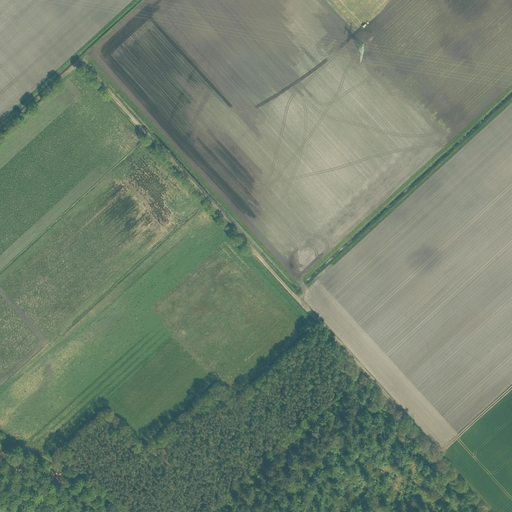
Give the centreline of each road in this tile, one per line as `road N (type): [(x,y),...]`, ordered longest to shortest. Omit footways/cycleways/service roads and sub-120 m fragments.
road 1 (track): [(0,133),(79,60),(491,511)]
road 2 (track): [(363,370),(208,511)]
road 3 (track): [(0,447),(12,443),(94,485),(125,511)]
